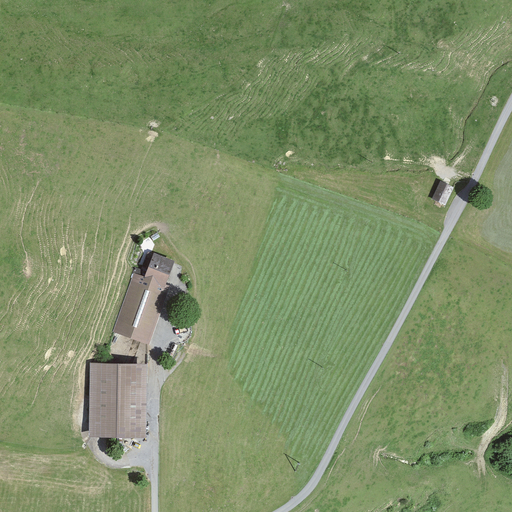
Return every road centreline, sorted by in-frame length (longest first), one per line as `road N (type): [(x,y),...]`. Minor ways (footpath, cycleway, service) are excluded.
road 1 (unclassified): [(511,105),(316,479),(280,511)]
road 2 (unclassified): [(156,355),(155,511)]
